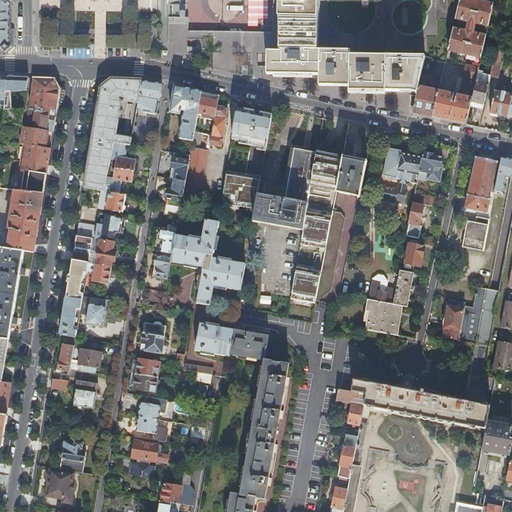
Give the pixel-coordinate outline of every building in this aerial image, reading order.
[(0,0),(0,49),(4,50),(9,45),(9,4),(9,0),(0,0)] [(266,44),(266,74),(272,74),(318,74),(318,85),(348,85),(348,90),(411,90),(416,92),(417,87),(424,55),(349,55),(349,49),(315,49),(314,0),(280,0),(280,44),(278,44),(266,44)] [(487,26),(492,4),(472,0),(458,0),(454,19),(467,22),(465,31),(452,28),(447,50),(480,57),(482,50),(485,36),(472,33),(474,23),(487,26)] [(177,3),(177,16),(185,16),(186,3),(177,3)] [(489,74),(489,75),(497,77),(503,52),(495,50),(489,74)] [(463,75),(475,78),(478,67),(465,64),(463,75)] [(475,105),(482,106),(489,75),(489,74),(486,74),(477,72),(475,78),(475,81),(471,98),(471,100),(476,101),(475,105)] [(25,91),(27,77),(6,76),(3,106),(2,106),(2,110),(0,124),(20,126),(22,108),(11,109),(10,105),(10,92),(25,91)] [(32,124),(32,128),(46,130),(49,112),(49,108),(56,109),(59,89),(53,78),(32,77),(28,105),(35,105),(32,124)] [(100,87),(83,188),(100,190),(103,191),(106,177),(110,156),(113,142),(126,145),(130,145),(131,138),(115,135),(119,117),(130,119),(132,102),(137,103),(138,96),(141,80),(109,78),(100,87)] [(161,83),(141,80),(138,96),(137,103),(136,109),(156,113),(157,110),(158,100),(161,83)] [(197,112),(201,91),(174,85),(169,111),(180,113),(181,110),(184,110),(179,137),(192,139),(193,131),(197,112)] [(416,92),(412,111),(422,113),(431,115),(437,91),(417,87),(416,92)] [(489,111),(511,117),(511,93),(508,93),(508,90),(499,88),(498,91),(494,90),(489,111)] [(216,104),(218,94),(201,91),(197,112),(214,115),(216,104)] [(438,117),(465,123),(471,100),(471,98),(467,98),(458,95),(456,95),(454,102),(451,102),(453,94),(437,91),(431,115),(438,117)] [(182,191),(198,194),(206,149),(197,148),(198,141),(220,145),(227,106),(216,104),(214,115),(211,134),(193,131),(192,139),(189,154),(184,180),(182,191)] [(28,105),(26,123),(32,124),(35,105),(28,105)] [(21,177),(19,190),(42,192),(50,148),(45,147),(47,130),(46,130),(32,128),(22,126),(19,143),(22,144),(18,177),(21,177)] [(106,177),(103,191),(119,193),(121,180),(131,181),(134,160),(124,158),(126,145),(113,142),(110,156),(117,157),(116,168),(114,178),(106,177)] [(419,169),(422,156),(401,151),(402,149),(388,146),(383,173),(396,176),(397,173),(411,176),(411,180),(416,181),(418,175),(419,169)] [(253,217),(303,225),(306,210),(309,194),(314,164),(317,151),(294,147),(285,197),(257,192),(253,217)] [(343,156),(317,151),(314,164),(311,184),(336,189),(342,157),(343,156)] [(433,153),(422,151),(422,156),(419,169),(423,169),(422,172),(427,173),(427,177),(438,180),(440,171),(439,171),(442,156),(432,154),(433,153)] [(169,177),(184,180),(189,154),(174,152),(169,177)] [(468,194),(465,206),(486,211),(497,160),(475,155),(467,194),(468,194)] [(510,176),(511,165),(511,158),(500,156),(494,190),(503,191),(505,175),(510,176)] [(356,196),(359,197),(366,162),(342,157),(336,189),(336,191),(356,195),(356,196)] [(418,175),(427,177),(427,173),(422,172),(423,169),(419,169),(418,175)] [(167,204),(180,206),(182,191),(184,180),(169,177),(168,185),(172,185),(171,188),(168,188),(166,197),(167,197),(168,198),(167,204)] [(380,201),(405,202),(406,180),(398,180),(397,185),(381,184),(380,201)] [(7,248),(22,250),(32,252),(42,192),(19,190),(13,189),(8,229),(10,229),(7,248)] [(422,189),(420,202),(423,203),(432,205),(435,191),(422,189)] [(103,191),(100,190),(97,208),(122,212),(125,194),(119,193),(103,191)] [(405,206),(411,207),(413,201),(413,196),(407,195),(405,206)] [(411,207),(408,223),(418,225),(423,203),(420,202),(413,201),(411,207)] [(163,213),(178,215),(180,206),(167,204),(166,203),(165,203),(163,213)] [(332,214),(306,210),(303,225),(301,242),(326,246),(332,214)] [(316,300),(317,300),(330,289),(345,218),(341,212),(332,210),(332,214),(326,246),(322,269),(316,300)] [(123,217),(105,214),(103,226),(96,224),(95,225),(93,238),(99,239),(102,239),(103,237),(114,238),(115,232),(122,233),(123,228),(121,227),(123,217)] [(461,246),(482,250),(488,217),(476,215),(475,221),(467,220),(461,246)] [(226,287),(240,289),(245,263),(230,260),(231,258),(217,256),(217,258),(211,257),(213,250),(215,250),(218,236),(215,236),(218,222),(216,221),(204,219),(201,237),(189,235),(188,237),(175,234),(171,253),(170,261),(183,263),(183,266),(196,269),(197,266),(202,267),(201,272),(199,272),(196,286),(199,286),(196,302),(210,304),(213,287),(226,289),(226,287)] [(77,222),(75,235),(92,238),(93,238),(95,225),(77,222)] [(166,230),(175,231),(176,225),(167,223),(166,230)] [(406,235),(417,237),(420,225),(418,225),(408,223),(406,235)] [(171,253),(175,234),(175,231),(166,230),(159,229),(156,231),(155,236),(157,239),(158,239),(158,241),(157,241),(154,243),(153,250),(163,252),(171,253)] [(75,235),(71,259),(88,261),(92,238),(75,235)] [(92,238),(88,261),(88,262),(98,264),(99,258),(96,257),(99,239),(93,238),(92,238)] [(98,264),(111,266),(112,260),(113,260),(114,251),(112,251),(114,241),(102,239),(99,239),(96,257),(99,258),(98,264)] [(410,242),(406,263),(415,264),(420,266),(425,245),(410,242)] [(0,247),(0,337),(8,338),(11,321),(19,271),(22,250),(7,248),(0,247)] [(167,278),(170,261),(171,253),(163,252),(162,257),(155,256),(154,264),(158,265),(156,276),(156,277),(167,278)] [(71,259),(65,296),(81,299),(82,295),(83,291),(80,291),(83,271),(86,271),(87,270),(88,262),(88,261),(71,259)] [(108,283),(111,266),(98,264),(88,262),(87,270),(93,271),(91,281),(108,283)] [(511,264),(508,286),(511,286),(511,300),(505,300),(501,326),(511,328),(511,264)] [(322,269),(296,265),(290,299),(315,304),(316,300),(322,269)] [(414,272),(400,269),(397,286),(393,302),(402,304),(407,305),(414,272)] [(393,302),(397,286),(392,285),(391,287),(387,287),(386,290),(381,289),(382,282),(380,282),(380,281),(372,279),(369,293),(368,298),(372,298),(393,302)] [(466,306),(459,341),(490,347),(500,291),(478,287),(474,308),(466,306)] [(102,326),(106,299),(82,295),(81,299),(80,308),(79,313),(87,314),(85,323),(102,326)] [(65,296),(58,334),(75,337),(76,329),(72,328),(76,307),(80,308),(81,299),(65,296)] [(402,304),(393,302),(372,298),(367,326),(397,333),(402,304)] [(457,328),(454,338),(458,339),(464,308),(448,305),(444,325),(457,328)] [(153,322),(145,321),(140,349),(164,353),(165,346),(163,345),(166,325),(162,324),(161,322),(160,322),(159,321),(157,321),(156,321),(155,321),(154,321),(153,322)] [(229,352),(233,328),(220,326),(220,323),(206,321),(206,323),(199,322),(194,349),(200,350),(200,353),(214,355),(215,353),(229,355),(229,352)] [(76,329),(75,337),(75,338),(89,340),(89,336),(83,335),(84,328),(76,326),(76,329)] [(248,331),(233,328),(229,352),(265,358),(240,492),(230,491),(226,511),(254,511),(255,511),(256,509),(253,508),(255,495),(265,497),(267,483),(270,483),(271,478),(271,476),(272,476),(269,476),(273,450),(276,451),(277,444),(278,443),(275,442),(279,416),(282,417),(283,412),(283,410),(284,410),(284,409),(281,409),(285,384),(288,384),(289,379),(289,377),(290,377),(290,376),(287,376),(289,362),(265,358),(269,335),(256,332),(257,328),(251,328),(251,327),(248,327),(248,331)] [(493,367),(502,368),(503,361),(510,357),(511,357),(511,335),(507,334),(506,341),(498,340),(493,367)] [(57,369),(69,371),(73,346),(62,345),(61,350),(60,350),(57,369)] [(78,364),(79,364),(96,366),(99,367),(101,352),(80,349),(78,364)] [(136,373),(157,376),(160,361),(138,358),(137,363),(136,373)] [(196,371),(211,374),(212,367),(182,362),(181,369),(196,371)] [(77,370),(79,370),(92,372),(94,373),(96,366),(79,364),(77,370)] [(79,370),(74,401),(73,405),(94,408),(97,391),(94,391),(95,381),(91,381),(92,372),(79,370)] [(194,380),(210,383),(211,374),(196,371),(194,380)] [(146,395),(154,396),(157,376),(136,373),(131,372),(129,381),(134,382),(133,387),(140,389),(139,394),(141,394),(146,395)] [(363,403),(485,428),(487,416),(490,404),(353,377),(351,389),(365,392),(363,403)] [(67,380),(51,378),(50,387),(65,389),(67,380)] [(1,381),(0,380),(0,404),(7,406),(11,381),(3,381),(1,381)] [(189,402),(203,404),(207,385),(192,382),(189,402)] [(365,392),(351,389),(337,387),(335,399),(349,402),(350,401),(352,401),(348,421),(359,423),(363,403),(365,392)] [(138,415),(158,419),(159,412),(164,412),(166,398),(154,396),(146,395),(145,402),(140,401),(138,415)] [(157,426),(158,419),(138,415),(135,430),(155,433),(154,438),(164,440),(166,427),(157,426)] [(485,428),(481,449),(509,454),(511,439),(511,437),(509,437),(511,422),(511,421),(487,416),(485,428)] [(366,424),(359,423),(357,435),(349,477),(347,483),(346,488),(341,511),(349,511),(358,468),(366,424)] [(357,435),(345,432),(338,474),(338,475),(349,477),(357,435)] [(188,445),(201,447),(203,437),(190,435),(188,445)] [(131,462),(129,474),(152,477),(154,465),(146,464),(147,459),(155,460),(158,443),(134,439),(131,456),(139,457),(138,463),(131,462)] [(63,441),(59,468),(82,472),(85,451),(81,450),(82,442),(74,441),(74,442),(63,441)] [(200,453),(201,447),(188,445),(187,451),(200,453)] [(70,501),(73,483),(71,482),(72,472),(49,468),(49,470),(46,472),(45,476),(47,478),(45,494),(62,497),(61,500),(70,501)] [(182,482),(190,484),(192,471),(177,469),(175,481),(182,482)] [(349,477),(338,475),(337,481),(347,483),(349,477)] [(179,502),(191,504),(194,488),(190,484),(182,482),(182,486),(174,484),(163,482),(160,499),(179,502)] [(334,486),(329,511),(341,511),(346,488),(334,486)] [(176,511),(179,502),(160,499),(157,511),(176,511)] [(481,511),(482,509),(482,508),(457,503),(455,511),(481,511)] [(482,509),(481,511),(501,511),(501,510),(496,508),(496,505),(487,503),(486,509),(482,509)]
